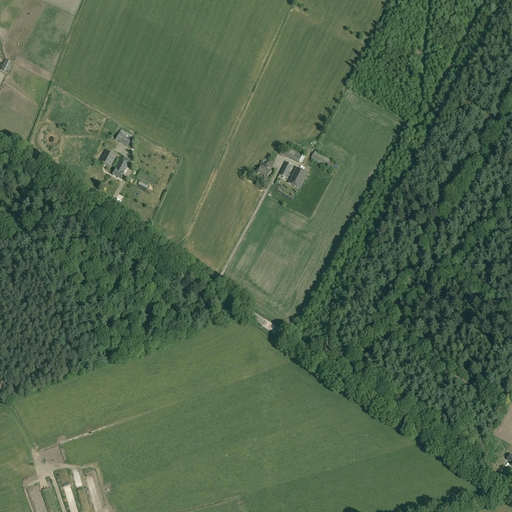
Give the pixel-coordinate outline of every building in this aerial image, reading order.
[(8,74),(13,63),(1,57),(0,59),(0,67),(1,68),(0,70),(8,74)] [(128,134),(122,144),(128,147),(133,137),(128,134)] [(297,156),(298,153),(288,148),(284,155),(299,163),(299,162),(301,163),(303,159),(297,156)] [(116,157),(105,151),(100,162),(110,167),(116,157)] [(327,168),(327,167),(332,170),(333,169),(337,170),(339,167),(330,162),(331,161),(315,152),(311,160),(327,168)] [(129,164),(121,159),(112,175),(121,180),(129,164)] [(292,166),(286,163),(279,176),(286,179),(292,166)] [(261,166),(258,173),(267,178),(271,171),(261,166)] [(307,174),(296,168),(288,184),(300,189),(307,174)] [(90,486),(92,494),(98,492),(93,474),(89,475),(91,485),(90,486)]
